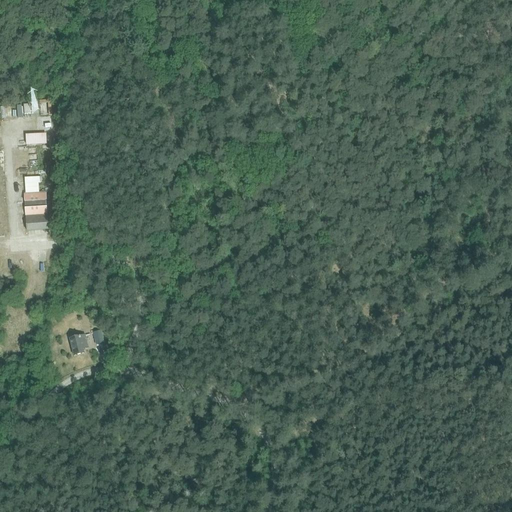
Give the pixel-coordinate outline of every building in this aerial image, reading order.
[(26,217),(27,232),(49,230),(47,215),(26,217)] [(91,327),(98,320),(93,315),(84,324),(88,329),(91,327)] [(60,320),(59,320),(56,320),(56,319),(50,320),(50,327),(61,326),(60,320)] [(103,340),(103,337),(101,331),(92,333),(95,345),(104,343),(108,342),(107,339),(103,340)] [(84,350),(88,349),(85,335),(69,339),(73,357),(85,354),(84,350)]
